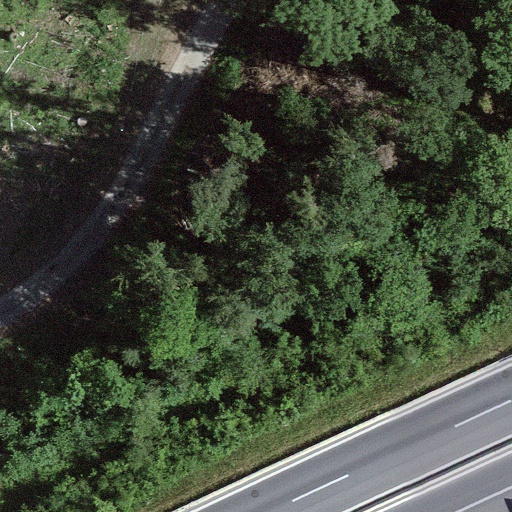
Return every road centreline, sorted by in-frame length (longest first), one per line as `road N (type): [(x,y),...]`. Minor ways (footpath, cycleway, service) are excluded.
road 1 (track): [(228,0),(93,233),(0,311)]
road 2 (trunk): [(511,400),(270,511)]
